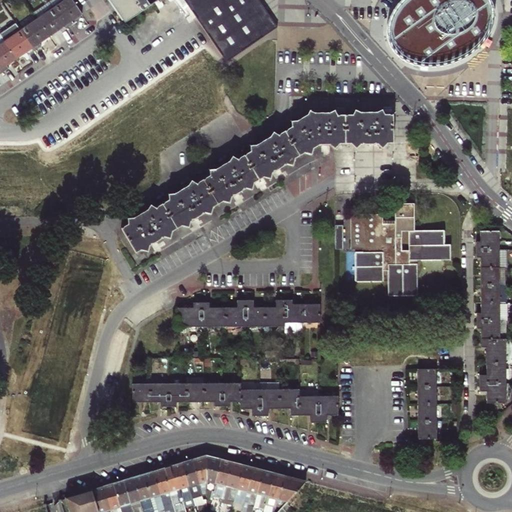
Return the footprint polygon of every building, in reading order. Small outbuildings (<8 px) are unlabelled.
[(81,15),(71,0),(52,0),(49,2),(67,29),(74,24),(72,21),(81,15)] [(109,0),(111,2),(118,12),(126,24),(151,7),(146,0),(109,0)] [(258,0),(184,0),(198,19),(227,62),(278,28),(258,0)] [(264,0),(258,0),(278,28),(282,25),(264,0)] [(397,0),(392,5),(385,19),(383,37),(391,56),(400,64),(414,70),(428,72),(438,72),(452,69),(465,63),(473,59),(485,48),(491,38),(496,29),(497,21),(497,14),(496,5),(493,0),(397,0)] [(67,29),(49,2),(33,14),(37,20),(49,38),(59,31),(61,33),(67,29)] [(49,38),(37,20),(31,25),(29,23),(20,29),(35,51),(41,47),(39,44),(49,38)] [(35,51),(20,29),(17,24),(0,35),(5,42),(16,60),(26,53),(28,56),(35,51)] [(0,70),(2,73),(8,69),(7,66),(16,60),(5,42),(0,35),(0,70)] [(0,187),(76,188),(86,194),(218,90),(205,73),(190,73),(84,156),(0,154),(0,187)] [(328,146),(333,150),(339,145),(351,145),(355,150),(360,146),(377,146),(381,150),(386,146),(391,145),(391,117),(390,117),(385,117),(384,117),(381,111),(375,114),(364,114),(357,111),(354,116),(343,116),(337,116),(333,111),(328,114),(314,114),(308,112),(306,116),(296,122),(292,122),(291,128),(277,136),(271,134),(270,137),(255,147),(250,146),(243,146),(243,145),(242,145),(242,148),(237,148),(229,162),(216,170),(210,170),(210,176),(197,184),(190,182),(189,186),(175,194),(169,194),(169,200),(155,209),(149,207),(148,210),(134,219),(128,219),(128,225),(121,230),(136,254),(139,251),(147,253),(149,247),(164,238),(169,240),(172,233),(182,227),(187,229),(190,223),(204,214),(209,216),(212,208),(223,202),(229,204),(232,198),(245,190),(251,191),(254,184),(264,178),(270,180),(273,173),(285,166),(292,167),(294,160),(303,155),(311,156),(313,149),(319,145),(328,146)] [(281,124),(284,130),(289,126),(286,121),(281,124)] [(354,254),(355,283),(383,283),(383,273),(388,274),(388,297),(416,296),(416,266),(408,266),(408,261),(452,261),(452,245),(445,245),(444,230),(415,230),(415,208),(396,208),(395,224),(382,224),(382,215),(351,215),(351,249),(363,249),(362,254),(354,254)] [(345,226),(337,227),(337,249),(345,249),(345,226)] [(478,313),(478,330),(482,330),(482,347),(486,347),(487,376),(482,376),(482,394),(487,394),(487,404),(508,403),(506,341),(502,341),(499,232),(481,232),(481,241),(477,241),(476,258),(482,259),(482,313),(478,313)] [(19,420),(20,435),(45,441),(47,431),(52,431),(63,380),(75,379),(75,377),(78,363),(77,359),(70,357),(73,340),(85,339),(91,312),(82,310),(82,294),(97,293),(105,257),(65,248),(61,266),(61,261),(43,342),(43,348),(35,349),(37,373),(30,374),(31,387),(29,395),(25,395),(26,405),(22,420),(19,420)] [(194,307),(177,308),(177,326),(285,326),(285,323),(319,323),(319,304),(292,304),(292,301),(276,301),(276,307),(253,307),(253,301),(238,301),(238,307),(210,307),(209,301),(194,301),(194,307)] [(418,439),(438,439),(437,369),(418,370),(418,439)] [(241,384),(133,384),(133,401),(161,402),(161,406),(177,407),(177,401),(215,402),(215,406),(232,407),(232,403),(242,403),(242,409),(252,409),(252,416),(270,416),(270,409),(291,410),(291,416),(311,416),(311,423),(328,424),(328,416),(340,417),(340,396),(297,396),(297,390),(241,389),(241,384)] [(202,495),(201,481),(201,457),(187,461),(197,492),(194,493),(195,497),(198,496),(202,495)] [(204,495),(206,496),(208,491),(210,492),(218,461),(201,457),(201,481),(205,483),(204,495)] [(197,492),(187,461),(178,463),(187,495),(185,496),(186,500),(188,499),(195,497),(194,493),(197,492)] [(209,496),(217,499),(218,494),(221,495),(229,463),(218,461),(210,492),(208,491),(206,496),(209,496)] [(187,495),(178,463),(167,466),(177,498),(174,499),(175,503),(178,502),(186,500),(185,496),(187,495)] [(230,502),(239,466),(229,463),(221,495),(218,494),(217,499),(220,499),(230,502)] [(181,511),(178,502),(175,503),(174,499),(177,498),(167,466),(158,469),(167,501),(165,502),(166,506),(168,505),(170,511),(181,511)] [(250,469),(239,466),(230,502),(238,504),(239,501),(241,501),(250,469)] [(158,469),(147,473),(157,503),(155,504),(156,509),(158,508),(166,506),(165,502),(167,501),(158,469)] [(248,511),(251,504),(259,471),(250,469),(241,501),(239,501),(238,504),(241,505),(238,511),(248,511)] [(259,471),(251,504),(262,507),(270,474),(259,471)] [(157,503),(147,473),(138,475),(147,507),(145,507),(146,511),(149,511),(156,509),(155,504),(157,503)] [(270,474),(262,507),(264,508),(264,510),(270,511),(271,511),(281,476),(270,474)] [(147,507),(138,475),(128,478),(138,509),(135,510),(135,511),(144,511),(146,511),(145,507),(147,507)] [(303,481),(281,476),(271,511),(274,511),(276,506),(278,507),(280,502),(284,503),(303,481)] [(128,478),(118,481),(127,511),(135,511),(135,510),(138,509),(128,478)] [(127,511),(118,481),(108,484),(116,511),(127,511)] [(116,511),(108,484),(98,487),(106,511),(105,511),(116,511)] [(87,491),(93,511),(103,511),(106,511),(98,487),(87,491)] [(93,511),(87,491),(74,495),(79,511),(93,511)] [(79,511),(74,495),(61,498),(61,499),(64,511),(79,511)]
